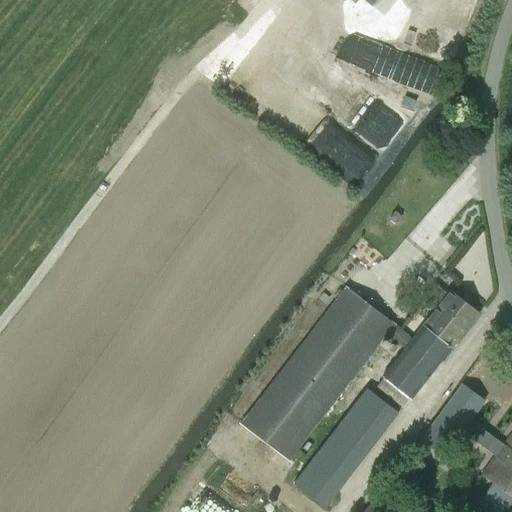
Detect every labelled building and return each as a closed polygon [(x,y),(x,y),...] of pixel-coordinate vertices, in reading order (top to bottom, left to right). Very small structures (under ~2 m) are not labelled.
[(266,75),(387,147),(406,116),(285,44),(266,75)] [(435,310),(424,325),(452,347),(478,314),(449,291),(447,294),(435,285),(422,301),(435,310)] [(410,401),(452,347),(424,325),(412,339),(393,324),(346,287),(241,424),(289,460),(384,335),(404,350),(382,378),(383,379),(377,387),(403,408),(409,400),(410,401)] [(461,384),(420,440),(443,456),(462,431),(487,451),(487,450),(495,440),(470,421),(484,401),(461,384)] [(398,413),(367,388),(293,484),(325,508),(398,413)] [(511,491),(511,436),(505,446),(495,439),(495,440),(487,450),(497,457),(486,473),(511,491)] [(178,511),(179,511),(245,511),(196,482),(178,511)]
